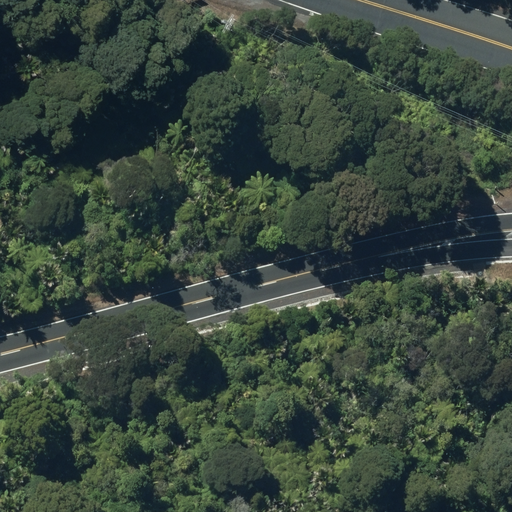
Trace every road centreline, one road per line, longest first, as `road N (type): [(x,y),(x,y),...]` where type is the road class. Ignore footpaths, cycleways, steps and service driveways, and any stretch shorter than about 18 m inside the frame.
road 1 (tertiary): [(511,235),(352,260),(0,351)]
road 2 (secondary): [(361,0),(511,48)]
